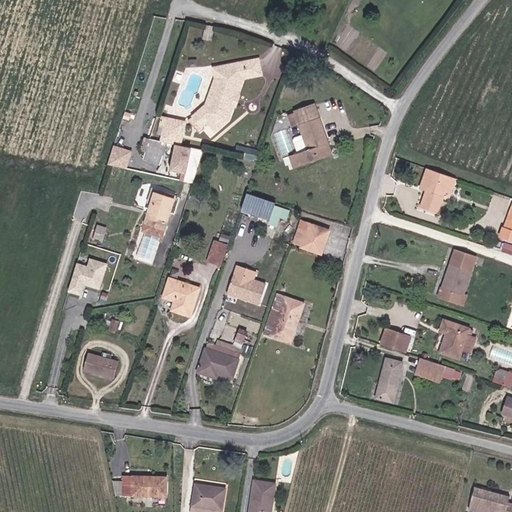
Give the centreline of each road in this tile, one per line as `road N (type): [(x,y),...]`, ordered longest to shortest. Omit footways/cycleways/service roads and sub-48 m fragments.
road 1 (unclassified): [(485,0),(428,69),(387,141),(323,402)]
road 2 (unclassified): [(323,402),(304,422),(256,439),(0,402)]
road 3 (unknown): [(191,430),(199,355),(248,231)]
road 4 (unclassified): [(323,402),(511,450)]
